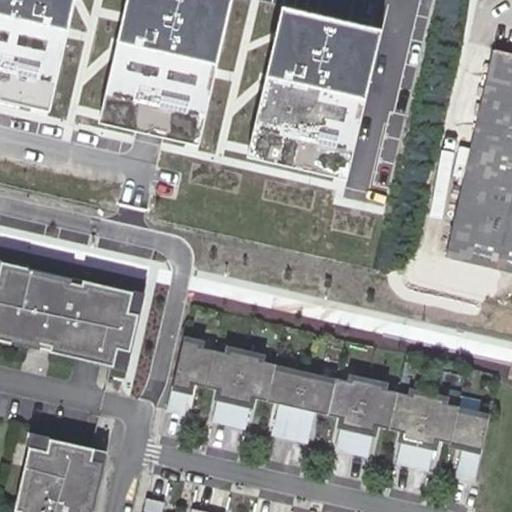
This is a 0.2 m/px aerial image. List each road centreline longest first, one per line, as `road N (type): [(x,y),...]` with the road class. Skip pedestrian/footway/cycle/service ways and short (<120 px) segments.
road 1 (unclassified): [(0,210),(178,250),(145,410)]
road 2 (residential): [(425,511),(137,445)]
road 3 (residential): [(145,410),(0,379)]
